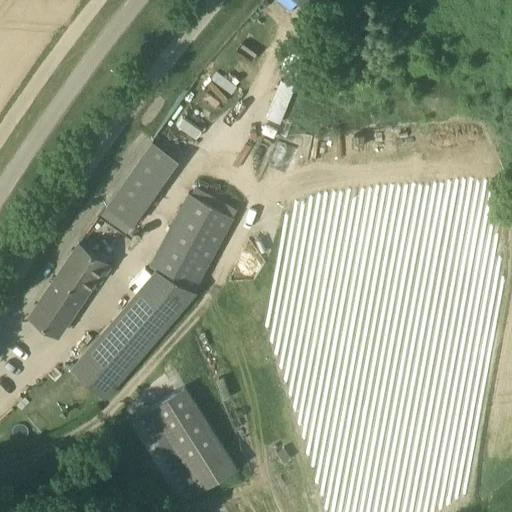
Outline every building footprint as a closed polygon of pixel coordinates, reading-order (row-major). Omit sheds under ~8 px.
[(332,1),(331,0),(293,0),(316,19),(332,1)] [(282,75),(301,80),(309,52),(290,47),(282,75)] [(282,77),(266,116),(282,123),(298,84),(282,77)] [(178,158),(153,140),(107,206),(132,224),(178,158)] [(313,158),(313,140),(284,140),(284,158),(313,158)] [(324,164),(351,169),(355,148),(327,143),(324,164)] [(188,189),(148,277),(96,336),(95,339),(76,360),(73,368),(90,384),(116,395),(181,322),(183,317),(197,301),(237,211),(188,189)] [(107,261),(79,243),(30,315),(58,334),(107,261)] [(182,501),(203,488),(236,467),(185,385),(130,420),(182,501)] [(279,467),(287,484),(304,475),(296,459),(279,467)] [(275,511),(276,498),(269,487),(269,480),(249,480),(249,495),(233,506),(220,506),(209,511),(275,511)]
